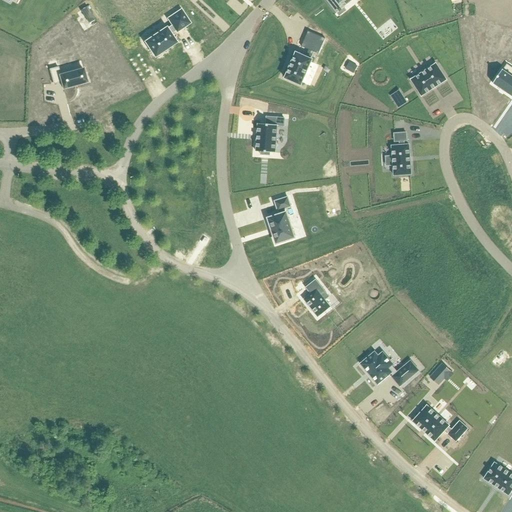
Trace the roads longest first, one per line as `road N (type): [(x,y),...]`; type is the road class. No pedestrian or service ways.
road 1 (unclassified): [(462,511),(365,429),(270,314),(234,287)]
road 2 (unclassified): [(511,170),(475,122),(451,122),(444,143),(461,204),(511,269)]
road 3 (unclassified): [(234,287),(238,251),(221,148),(236,60)]
road 4 (unclassified): [(120,179),(150,109),(202,68),(236,60)]
road 5 (unclassified): [(234,287),(158,253),(136,229),(120,179)]
road 6 (unclassified): [(1,205),(49,221),(89,265),(126,282)]
